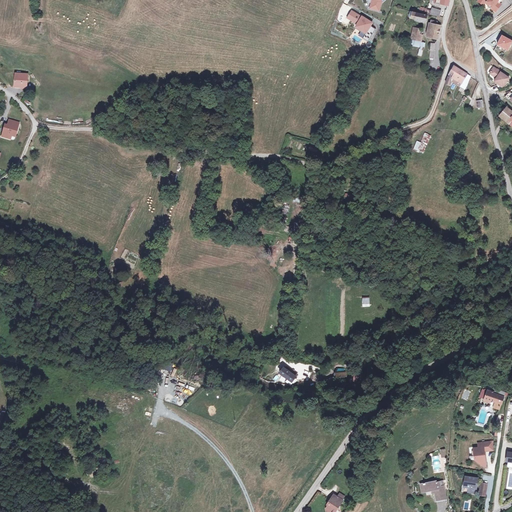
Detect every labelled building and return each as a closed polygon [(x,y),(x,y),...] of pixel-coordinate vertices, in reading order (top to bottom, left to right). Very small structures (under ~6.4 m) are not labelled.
[(372,0),(373,2),(371,8),(379,11),(382,2),(381,0),(372,0)] [(484,0),(488,2),(488,3),(489,2),(495,6),(494,8),(498,11),(503,3),(502,2),(503,0),(484,0)] [(445,11),(434,6),(432,8),(429,7),(427,10),(431,12),(432,11),(443,16),(445,11)] [(426,19),(427,13),(411,10),(410,18),(412,18),(413,16),(426,19)] [(357,25),(356,28),(366,34),(364,38),(369,41),(376,30),(368,25),(369,24),(364,21),(365,20),(352,13),(349,18),(348,18),(347,19),(357,25)] [(439,35),(442,24),(438,22),(439,20),(434,18),(432,26),(430,31),(430,32),(439,35)] [(511,41),(511,39),(503,36),(499,47),(508,51),(511,41)] [(450,72),(447,80),(451,82),(454,79),(457,81),(458,78),(463,81),(468,72),(456,65),(454,65),(450,72)] [(497,79),(496,80),(499,83),(498,84),(503,88),(509,79),(494,68),(490,74),(497,79)] [(467,86),(472,74),(468,72),(463,81),(458,78),(457,81),(467,86)] [(30,76),(18,74),(17,87),(25,88),(25,90),(29,90),(30,76)] [(502,115),(509,121),(511,120),(511,123),(511,124),(511,123),(511,109),(508,106),(502,115)] [(10,126),(6,125),(2,136),(11,139),(12,136),(13,133),(17,134),(20,123),(10,120),(9,124),(10,125),(10,126)] [(424,133),(421,142),(416,141),(413,149),(424,153),(431,135),(424,133)] [(279,369),(278,371),(287,377),(294,383),(296,380),(294,378),(296,376),(283,367),(281,370),(279,369)] [(278,371),(276,374),(284,381),(287,377),(278,371)] [(467,401),(471,392),(464,389),(460,398),(467,401)] [(504,396),(489,390),(486,397),(491,399),(492,398),(497,400),(502,402),(504,396)] [(439,419),(428,419),(428,423),(423,423),(423,438),(433,439),(433,427),(439,427),(439,419)] [(490,441),(479,443),(480,447),(475,447),(475,448),(473,451),(474,454),(476,456),(477,459),(481,462),(487,461),(486,450),(491,449),(490,441)] [(479,478),(467,476),(465,486),(470,487),(469,491),(476,493),(479,478)] [(438,480),(426,482),(427,490),(436,489),(439,499),(449,497),(445,480),(439,481),(438,480)] [(326,506),(328,510),(331,510),(334,511),(344,499),(343,498),(338,495),(334,492),(331,497),(332,498),(326,506)]
